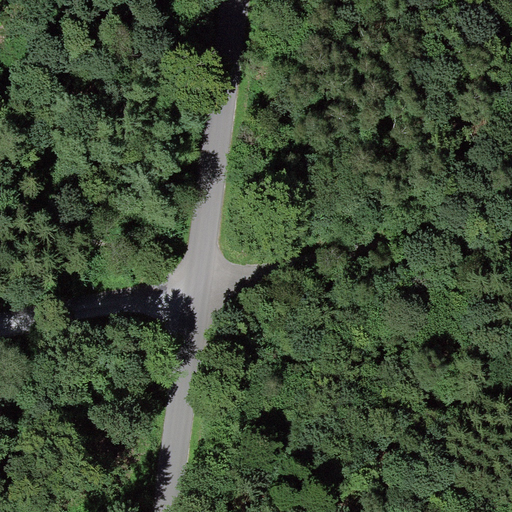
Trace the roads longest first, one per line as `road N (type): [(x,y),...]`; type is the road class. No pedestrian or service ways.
road 1 (unclassified): [(165,511),(233,0)]
road 2 (track): [(511,259),(463,244),(378,242),(195,285)]
road 3 (track): [(0,328),(195,285)]
